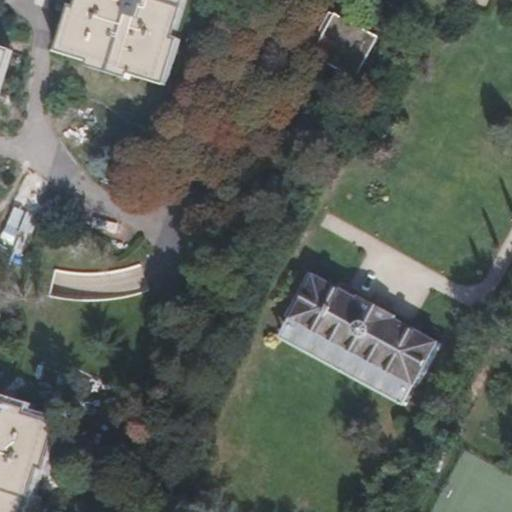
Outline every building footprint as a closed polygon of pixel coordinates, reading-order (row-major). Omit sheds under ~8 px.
[(79,0),(63,56),(161,85),(186,0),(79,0)] [(331,14),(308,55),(356,81),(378,40),(331,14)] [(329,266),(303,314),(416,376),(442,327),(329,266)] [(57,273),(57,299),(146,296),(145,270),(57,273)] [(416,376),(303,314),(294,332),(406,394),(416,376)] [(0,397),(0,511),(28,511),(59,417),(0,397)]
